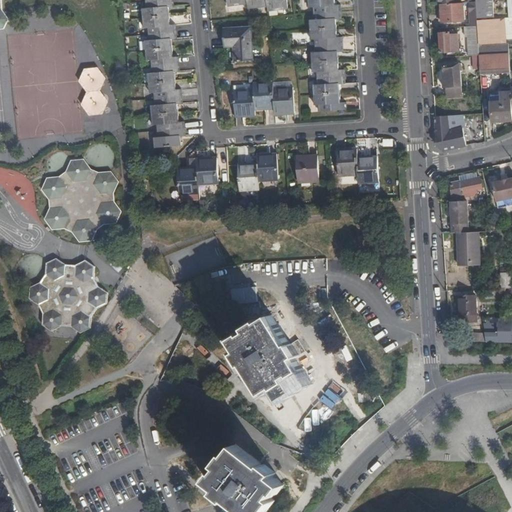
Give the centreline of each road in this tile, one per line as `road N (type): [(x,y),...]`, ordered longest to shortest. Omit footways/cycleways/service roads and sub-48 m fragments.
road 1 (residential): [(372,127),(212,137),(204,0)]
road 2 (residential): [(441,396),(433,382),(419,169)]
road 3 (unknown): [(212,405),(202,441),(83,482)]
road 4 (residential): [(321,511),(354,469),(435,398)]
road 5 (residential): [(364,0),(372,127)]
road 6 (residential): [(415,124),(411,0)]
